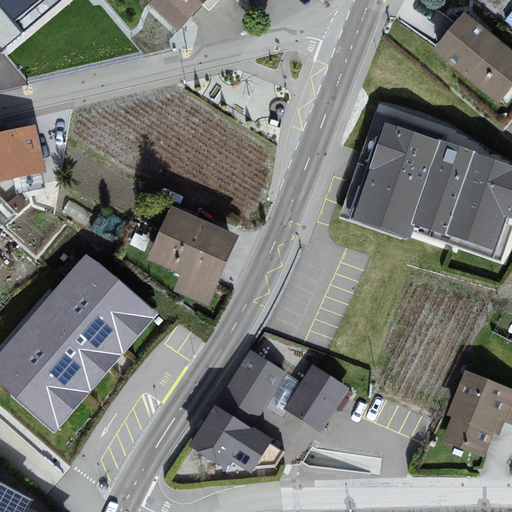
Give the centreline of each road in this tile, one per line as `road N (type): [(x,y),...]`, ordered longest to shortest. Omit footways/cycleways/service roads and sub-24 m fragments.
road 1 (secondary): [(126,498),(272,253),(351,44)]
road 2 (residential): [(0,104),(298,38),(351,44)]
road 3 (residential): [(207,511),(257,495),(511,494)]
